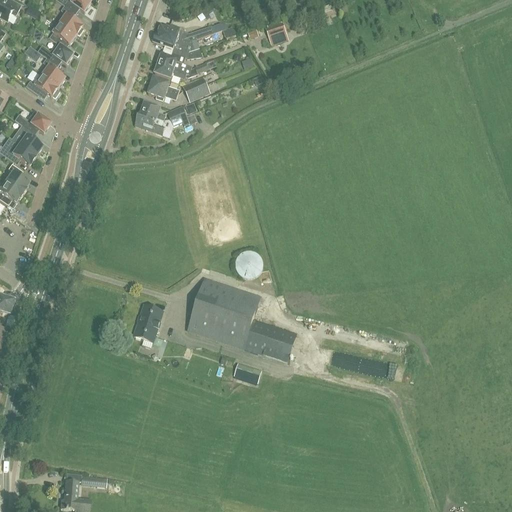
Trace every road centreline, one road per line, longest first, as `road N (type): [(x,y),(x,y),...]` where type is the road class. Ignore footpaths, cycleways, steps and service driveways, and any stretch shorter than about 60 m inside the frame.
road 1 (primary): [(4,444),(95,138)]
road 2 (primary): [(95,138),(142,0)]
road 3 (residential): [(106,0),(63,127)]
